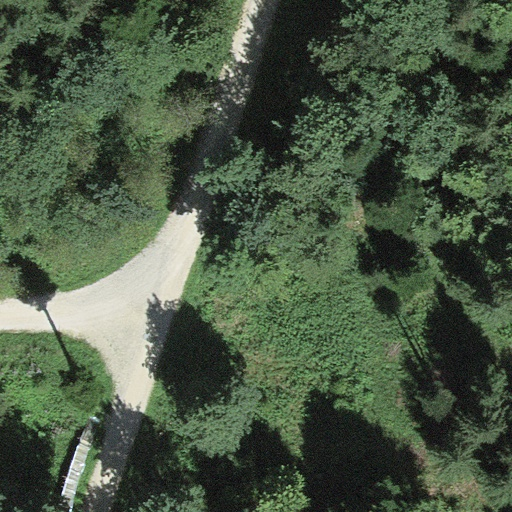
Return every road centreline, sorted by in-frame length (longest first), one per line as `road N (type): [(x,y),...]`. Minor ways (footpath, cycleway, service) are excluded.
road 1 (track): [(89,511),(262,0)]
road 2 (track): [(151,311),(0,314)]
